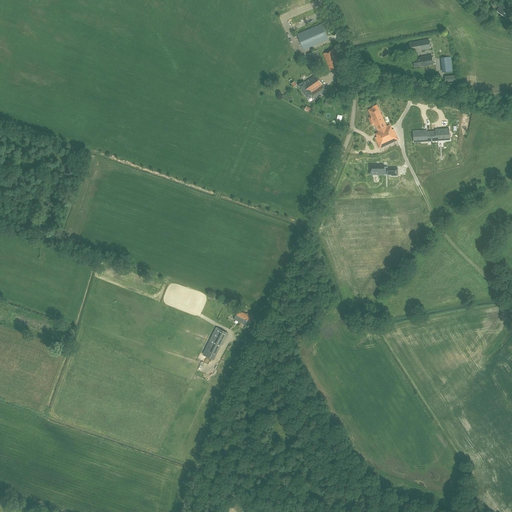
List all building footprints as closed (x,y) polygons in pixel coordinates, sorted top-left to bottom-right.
[(504,17),(509,10),(511,7),(504,1),(500,7),(501,7),(498,12),(504,17)] [(304,50),(329,39),(322,24),(297,35),(304,50)] [(411,52),(431,48),(429,39),(409,43),(411,52)] [(330,70),(340,66),(338,61),(333,50),(323,54),(330,70)] [(320,68),(319,65),(323,63),(317,51),(309,54),(314,67),(315,67),(316,69),(320,68)] [(422,66),(434,65),(432,55),(421,57),(413,59),(415,67),(422,66)] [(442,72),(456,71),(455,56),(441,58),(442,72)] [(445,81),(457,80),(457,72),(444,73),(445,81)] [(304,82),(299,86),(308,99),(312,96),(314,99),(326,90),(315,75),(305,83),(304,82)] [(372,125),(375,124),(376,127),(385,123),(377,105),(373,107),(373,108),(369,110),(372,116),(369,118),(372,125)] [(385,123),(376,127),(379,132),(375,134),(377,137),(375,137),(380,148),(399,140),(394,129),(392,130),(391,126),(387,128),(385,123)] [(436,134),(432,134),(432,142),(436,141),(436,140),(443,140),(443,141),(448,140),(448,135),(450,135),(449,130),(435,131),(436,134)] [(427,132),(414,133),(414,137),(416,137),(417,142),(421,142),(421,141),(428,141),(428,142),(432,142),(432,134),(428,135),(427,132)] [(386,164),(371,165),(371,174),(386,173),(386,164)] [(248,328),(254,317),(248,314),(247,315),(238,311),(234,319),(243,324),(243,325),(248,328)] [(212,326),(196,318),(190,328),(202,333),(204,328),(210,331),(212,326)] [(214,360),(227,333),(217,328),(203,354),(214,360)] [(202,371),(200,370),(196,377),(204,380),(203,382),(207,384),(211,377),(207,376),(208,374),(202,371)]
